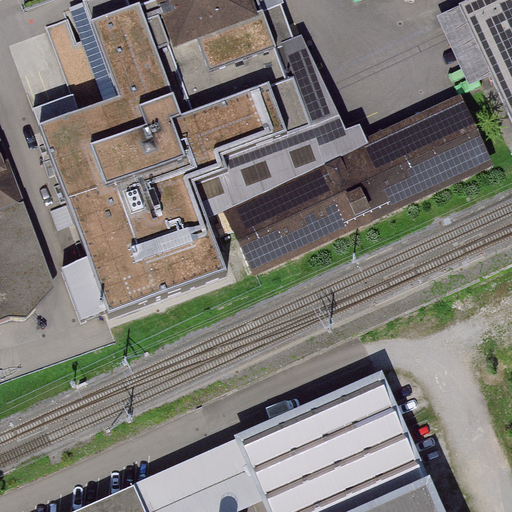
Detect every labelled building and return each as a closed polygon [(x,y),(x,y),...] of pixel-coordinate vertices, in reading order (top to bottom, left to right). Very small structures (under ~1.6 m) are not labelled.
[(258,10),(253,0),(85,0),(66,7),(98,94),(87,99),(96,122),(89,125),(99,154),(76,163),(84,185),(118,205),(153,192),(150,182),(173,173),(178,185),(312,135),(292,82),(286,84),(275,54),(293,48),(276,3),(258,10)] [(511,0),(475,0),(433,19),(465,90),(488,80),(511,132),(511,0)] [(455,100),(213,209),(245,279),(487,170),(455,100)] [(0,322),(7,320),(22,324),(49,293),(0,162),(0,322)] [(63,234),(82,227),(76,210),(57,217),(63,234)] [(428,511),(372,379),(239,434),(241,439),(266,500),(271,511),(428,511)] [(214,451),(125,492),(133,511),(239,511),(266,500),(241,439),(214,451)] [(133,511),(125,492),(78,511),(133,511)]
